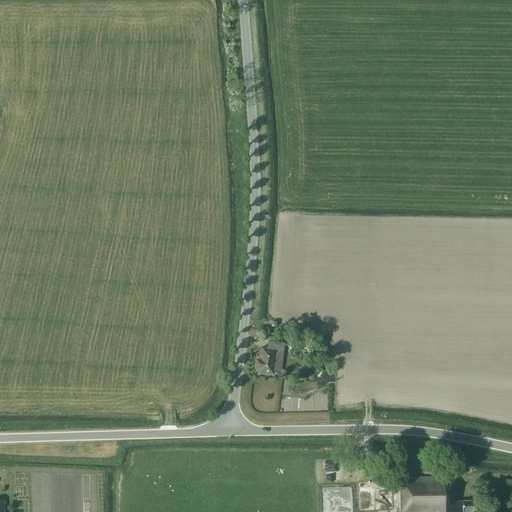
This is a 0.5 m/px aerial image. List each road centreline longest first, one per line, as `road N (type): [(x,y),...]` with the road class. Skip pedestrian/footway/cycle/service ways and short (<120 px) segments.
road 1 (tertiary): [(231,431),(254,224),(242,0)]
road 2 (tertiary): [(511,448),(396,429),(231,431)]
road 3 (tertiary): [(0,439),(231,431)]
